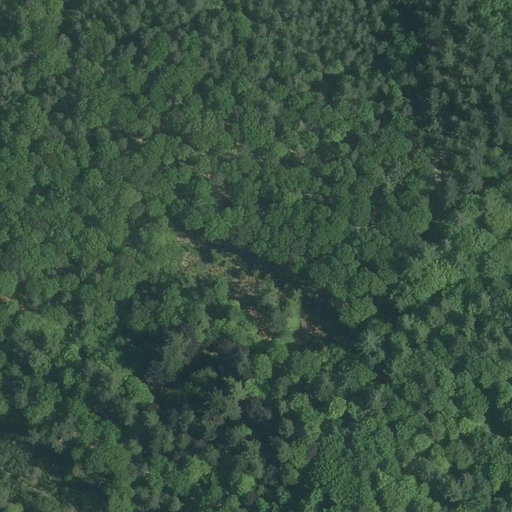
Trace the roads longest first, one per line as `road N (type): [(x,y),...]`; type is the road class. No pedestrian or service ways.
road 1 (track): [(428,140),(0,48)]
road 2 (track): [(301,511),(343,351),(437,226),(440,195),(428,140)]
road 3 (track): [(334,511),(511,230)]
road 4 (tertiary): [(247,511),(0,356)]
road 5 (track): [(396,0),(428,140)]
